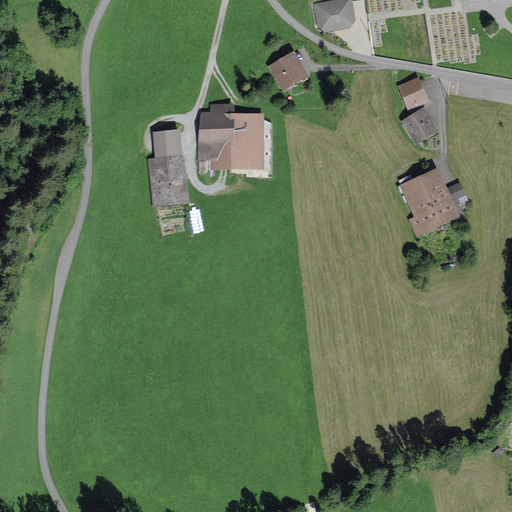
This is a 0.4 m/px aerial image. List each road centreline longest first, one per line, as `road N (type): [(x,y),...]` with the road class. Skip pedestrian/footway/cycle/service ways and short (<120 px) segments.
road 1 (unclassified): [(65,511),(45,469),(43,400),(58,287),(85,195),(86,52),(105,0)]
road 2 (unclassified): [(271,0),(337,49),(511,87)]
